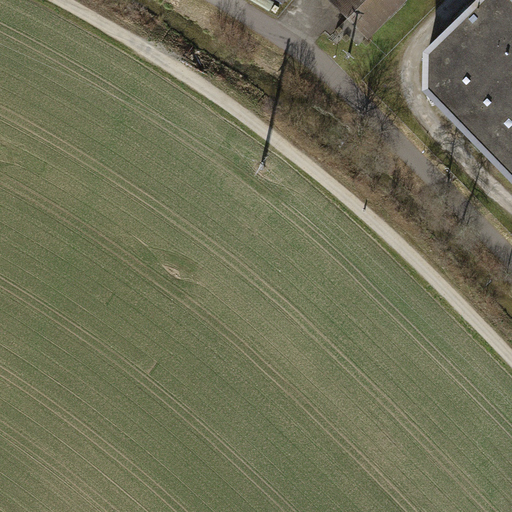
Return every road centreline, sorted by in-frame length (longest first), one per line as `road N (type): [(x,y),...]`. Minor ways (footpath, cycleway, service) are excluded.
road 1 (track): [(63,0),(144,41),(308,166),(432,271),(511,356)]
road 2 (track): [(222,0),(383,121),(511,251)]
